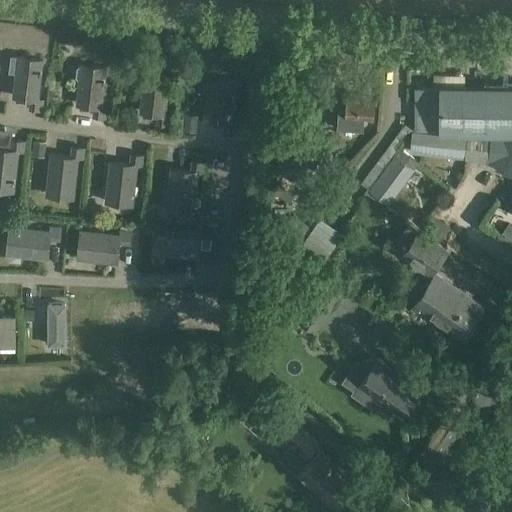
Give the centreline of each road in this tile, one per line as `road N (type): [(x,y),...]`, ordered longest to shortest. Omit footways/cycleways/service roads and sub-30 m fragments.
road 1 (unclassified): [(19,0),(349,40),(511,42)]
road 2 (unclassified): [(248,154),(0,121)]
road 3 (unclassified): [(0,284),(219,288)]
road 4 (unclassified): [(408,511),(511,359)]
road 5 (unknown): [(422,490),(293,391)]
